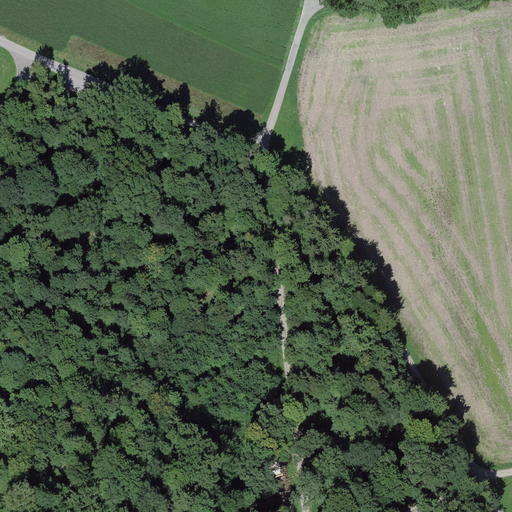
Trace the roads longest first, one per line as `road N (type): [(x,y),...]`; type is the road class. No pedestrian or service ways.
road 1 (track): [(37,58),(260,141),(295,172),(504,511)]
road 2 (track): [(307,511),(260,141)]
road 3 (track): [(317,0),(260,141)]
